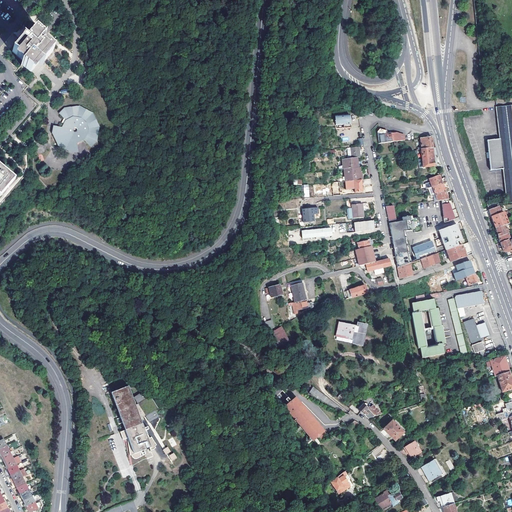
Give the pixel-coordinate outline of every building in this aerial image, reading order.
[(362,20),(355,20),(353,37),(361,37),(362,20)] [(15,48),(12,51),(24,62),(22,64),(31,72),(39,62),(42,64),(53,50),(42,40),(44,38),(35,30),(26,40),(24,38),(21,42),(15,48)] [(12,45),(15,48),(21,42),(18,39),(12,45)] [(507,200),(509,202),(511,201),(511,105),(495,108),(499,139),(487,141),(491,171),(503,169),(507,200)] [(66,120),(62,127),(53,126),(52,133),(58,146),(65,154),(79,152),(77,143),(84,140),(91,147),(97,142),(100,127),(93,113),(80,106),(64,108),(59,113),(66,120)] [(349,115),(339,116),(339,117),(334,117),(335,129),(350,128),(349,115)] [(377,132),(378,144),(398,142),(397,134),(396,134),(390,134),(390,132),(388,132),(387,132),(387,131),(379,128),(377,132)] [(429,137),(420,139),(421,149),(418,149),(418,151),(421,151),(432,148),(431,137),(429,137)] [(357,158),(360,157),(359,152),(364,151),(364,150),(364,146),(350,148),(351,158),(357,158)] [(423,169),(434,167),(433,157),(437,156),(435,148),(432,148),(421,151),(422,160),(423,169)] [(347,159),(342,159),(343,169),(344,169),(356,168),(355,163),(357,163),(357,158),(351,158),(347,159)] [(0,195),(14,178),(0,166),(0,195)] [(341,177),(341,181),(345,181),(359,180),(358,168),(356,168),(344,169),(344,176),(341,177)] [(439,176),(429,179),(432,187),(442,183),(439,176)] [(359,180),(345,181),(346,189),(354,189),(355,192),(362,192),(361,180),(359,180)] [(339,192),(338,181),(332,182),(333,196),(344,195),(343,191),(339,192)] [(432,187),(435,194),(444,191),(442,183),(432,187)] [(437,200),(448,200),(444,191),(435,194),(437,200)] [(486,203),(488,207),(498,204),(496,199),(486,203)] [(347,208),(349,218),(364,216),(364,209),(368,208),(367,202),(352,204),(352,207),(347,208)] [(442,202),(443,216),(443,222),(449,221),(454,219),(448,202),(442,202)] [(386,206),(388,221),(396,220),(394,205),(386,206)] [(303,207),(304,221),(315,220),(315,213),(319,213),(319,206),(303,207)] [(498,207),(488,210),(491,217),(500,213),(498,207)] [(500,213),(491,217),(490,217),(492,222),(493,222),(495,229),(504,225),(507,224),(503,212),(500,213)] [(389,223),(397,265),(408,264),(403,232),(412,231),(411,220),(389,223)] [(373,221),(354,223),(354,232),(360,231),(360,230),(363,229),(363,230),(373,230),(373,221)] [(439,231),(446,250),(457,246),(456,242),(462,240),(457,225),(439,231)] [(504,225),(495,229),(498,237),(507,234),(504,225)] [(326,227),(302,230),(303,237),(326,235),(326,227)] [(507,234),(498,237),(500,243),(507,240),(509,240),(507,234)] [(358,249),(369,247),(368,243),(371,242),(370,239),(367,240),(367,239),(356,242),(357,246),(353,248),(353,250),(358,249)] [(412,247),(417,260),(420,259),(426,258),(431,256),(436,254),(431,240),(412,247)] [(505,252),(511,251),(509,244),(509,245),(507,240),(500,243),(503,251),(505,252)] [(468,242),(457,246),(446,250),(450,262),(466,256),(465,255),(472,252),(468,242)] [(358,249),(355,250),(359,266),(365,264),(374,262),(373,259),(374,259),(372,250),(371,250),(371,249),(370,247),(369,247),(358,249)] [(431,256),(434,264),(440,262),(437,253),(436,254),(431,256)] [(428,266),(434,264),(431,256),(426,258),(428,266)] [(374,262),(365,264),(367,271),(369,270),(369,271),(374,270),(377,269),(378,270),(379,270),(379,269),(383,268),(391,266),(389,258),(375,262),(374,262)] [(420,259),(423,268),(428,266),(426,258),(420,259)] [(409,263),(397,268),(399,279),(412,276),(409,263)] [(478,285),(475,274),(466,277),(469,285),(471,284),(472,286),(478,285)] [(301,280),(291,282),(295,302),(306,300),(301,280)] [(280,285),(269,288),(271,297),(282,295),(280,285)] [(365,285),(343,292),(345,299),(368,294),(365,285)] [(484,302),(481,294),(481,291),(455,295),(454,297),(457,307),(475,305),(475,306),(484,302)] [(467,357),(452,296),(446,297),(461,359),(467,357)] [(434,299),(422,301),(411,303),(413,313),(411,313),(418,348),(420,348),(421,358),(444,354),(442,344),(445,343),(442,326),(440,326),(437,309),(435,309),(434,299)] [(295,302),(291,303),(293,313),(296,313),(297,312),(297,310),(307,308),(306,300),(295,302)] [(260,317),(264,332),(269,331),(266,317),(266,304),(259,303),(260,317)] [(464,307),(457,309),(459,317),(466,316),(464,307)] [(489,334),(484,320),(475,324),(472,317),(463,320),(475,352),(484,349),(480,337),(489,334)] [(343,323),(340,326),(339,325),(337,335),(354,338),(353,342),(359,343),(363,324),(357,323),(356,326),(343,323)] [(282,326),(272,331),(280,346),(290,341),(282,326)] [(497,375),(509,371),(504,356),(490,361),(495,376),(497,375)] [(285,374),(268,360),(265,364),(282,378),(285,374)] [(502,391),(511,387),(511,382),(509,371),(497,375),(502,391)] [(134,454),(151,448),(129,387),(112,393),(134,454)] [(308,393),(340,410),(341,408),(313,387),(308,393)] [(137,403),(145,399),(141,393),(134,397),(137,403)] [(318,437),(323,432),(295,398),(283,407),(312,442),(318,437)] [(363,414),(368,419),(375,416),(382,414),(373,405),(370,408),(369,406),(368,408),(363,403),(357,409),(363,414)] [(155,410),(146,416),(149,422),(159,416),(155,410)] [(395,442),(404,433),(392,420),(382,430),(395,442)] [(323,432),(318,437),(321,441),(328,435),(325,431),(323,432)] [(168,440),(172,447),(176,445),(173,437),(168,440)] [(10,450),(20,446),(17,440),(8,445),(10,450)] [(412,459),(422,452),(419,447),(420,447),(417,442),(416,443),(415,441),(404,448),(406,452),(407,454),(408,453),(412,459)] [(386,448),(382,443),(370,452),(374,457),(386,448)] [(0,453),(0,454),(2,457),(10,452),(7,446),(0,449),(0,453)] [(3,460),(5,463),(13,459),(10,452),(2,457),(3,460)] [(172,461),(177,458),(174,452),(168,456),(172,461)] [(319,464),(314,456),(309,459),(314,467),(319,464)] [(424,473),(425,475),(429,482),(445,472),(442,466),(441,467),(436,458),(421,467),(424,473)] [(13,459),(5,463),(6,465),(8,469),(16,464),(13,459)] [(450,459),(445,461),(450,470),(454,468),(450,459)] [(16,464),(8,469),(9,472),(11,475),(19,471),(16,464)] [(12,478),(14,482),(22,478),(22,477),(19,471),(11,475),(12,478)] [(337,477),(331,482),(337,492),(338,493),(339,493),(340,494),(343,492),(343,491),(350,487),(351,487),(352,488),(353,488),(353,486),(352,484),(350,480),(350,478),(347,475),(347,474),(345,471),(337,477)] [(16,485),(17,488),(25,484),(22,478),(14,482),(16,485)] [(25,484),(17,488),(19,491),(20,494),(28,490),(25,484)] [(28,490),(20,494),(22,497),(23,500),(32,496),(28,490)] [(400,499),(397,494),(394,496),(392,493),(389,495),(387,492),(373,500),(380,511),(391,504),(392,507),(398,503),(397,501),(400,499)] [(441,507),(453,504),(450,492),(436,497),(437,502),(439,501),(441,507)] [(427,503),(422,494),(417,496),(420,502),(418,503),(420,507),(427,503)] [(25,503),(26,507),(35,503),(32,496),(23,500),(25,503)] [(28,510),(29,511),(31,511),(38,509),(35,503),(26,507),(28,510)]
